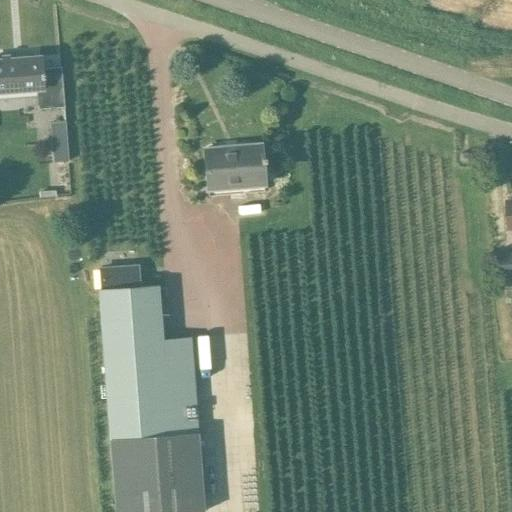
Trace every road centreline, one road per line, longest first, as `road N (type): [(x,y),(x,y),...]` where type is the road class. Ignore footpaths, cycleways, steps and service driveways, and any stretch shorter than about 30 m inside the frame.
road 1 (unknown): [(168,25),(168,143),(212,333),(222,511)]
road 2 (unclassified): [(89,0),(511,134)]
road 3 (tertiary): [(511,97),(216,0)]
